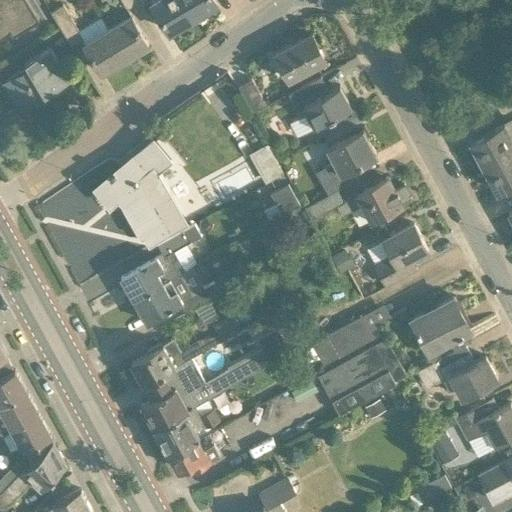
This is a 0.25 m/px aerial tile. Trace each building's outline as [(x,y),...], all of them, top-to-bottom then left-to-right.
[(13,34),(29,24),(14,0),(0,0),(0,35),(10,30),(13,34)] [(137,0),(122,0),(128,9),(139,2),(137,0)] [(150,0),(169,32),(193,18),(182,0),(150,0)] [(182,0),(193,18),(217,3),(215,0),(182,0)] [(72,46),(84,39),(64,4),(52,11),(72,46)] [(108,30),(125,59),(148,44),(131,16),(108,30)] [(101,73),(125,59),(108,30),(84,44),(101,73)] [(289,80),(326,60),(312,33),(275,53),(289,80)] [(68,49),(61,37),(54,41),(61,53),(68,49)] [(45,95),(69,81),(50,48),(25,63),(28,68),(6,80),(24,110),(46,97),(45,95)] [(314,127),(351,108),(340,86),(329,92),(322,77),(288,95),(301,119),(308,115),(314,127)] [(253,114),(266,107),(251,80),(238,86),(253,114)] [(471,142),(483,166),(511,151),(511,121),(471,142)] [(328,195),(337,191),(354,182),(348,170),(377,155),(364,130),(328,149),(335,163),(316,173),(328,195)] [(152,142),(149,136),(117,162),(121,169),(110,176),(111,178),(106,181),(107,182),(99,189),(111,204),(119,198),(122,202),(142,236),(178,215),(171,203),(169,198),(151,208),(137,182),(147,173),(151,177),(171,161),(154,140),(152,142)] [(267,181),(286,171),(271,142),(252,152),(267,181)] [(511,151),(483,166),(497,192),(511,184),(511,151)] [(90,175),(39,202),(81,281),(128,257),(106,215),(110,213),(90,175)] [(337,191),(328,195),(328,196),(305,208),(312,221),(337,208),(341,217),(363,206),(370,220),(411,198),(404,184),(395,189),(388,177),(343,201),(337,191)] [(290,183),(271,193),(282,214),(301,204),(290,183)] [(128,286),(135,299),(180,274),(173,262),(179,258),(175,251),(202,236),(195,224),(158,244),(163,253),(121,277),(126,287),(128,286)] [(375,264),(386,286),(417,269),(412,259),(428,250),(414,224),(384,240),(393,255),(375,264)] [(341,273),(354,265),(346,249),(332,256),(341,273)] [(310,278),(325,270),(318,255),(303,263),(310,278)] [(180,274),(135,299),(142,311),(140,312),(146,322),(189,298),(195,308),(231,288),(225,278),(214,284),(213,282),(191,294),(180,274)] [(453,297),(410,320),(427,351),(470,328),(453,297)] [(153,378),(192,357),(242,331),(232,313),(213,323),(218,334),(198,339),(181,348),(175,336),(130,360),(142,384),(153,378)] [(373,338),(361,316),(326,335),(339,357),(373,338)] [(386,337),(375,343),(317,374),(338,412),(406,375),(386,337)] [(462,398),(497,379),(484,356),(474,361),(465,344),(434,360),(444,380),(451,376),(462,398)] [(224,389),(236,382),(272,363),(264,348),(228,367),(229,369),(217,375),(224,389)] [(309,364),(301,350),(290,356),(298,370),(309,364)] [(6,357),(0,360),(0,406),(27,392),(15,370),(13,370),(6,357)] [(155,428),(197,405),(189,390),(205,381),(192,357),(153,378),(142,384),(150,399),(142,403),(155,428)] [(312,380),(291,391),(297,402),(318,391),(312,380)] [(0,406),(0,434),(3,438),(11,429),(39,414),(27,392),(0,406)] [(372,418),(387,410),(380,398),(365,407),(372,418)] [(511,442),(511,441),(511,406),(510,403),(498,409),(498,408),(482,416),(477,407),(456,418),(467,440),(485,430),(494,446),(509,438),(511,442)] [(197,405),(155,428),(156,431),(156,433),(158,437),(161,439),(168,453),(200,437),(197,430),(218,419),(212,407),(201,413),(197,405)] [(39,414),(11,429),(21,446),(15,450),(20,459),(0,479),(0,495),(52,439),(39,414)] [(200,437),(168,453),(177,470),(191,462),(193,467),(219,453),(213,440),(208,432),(200,437)] [(431,439),(437,449),(450,443),(444,432),(431,439)] [(52,439),(0,495),(0,510),(1,511),(33,479),(42,487),(65,463),(52,439)] [(511,473),(511,474),(504,459),(478,473),(487,490),(496,485),(502,495),(511,490),(511,473)] [(424,502),(452,487),(445,473),(416,488),(424,502)] [(278,511),(281,510),(277,502),(294,493),(286,479),(260,494),(267,507),(258,511),(278,511)] [(53,511),(92,511),(80,490),(50,506),(53,511)]
